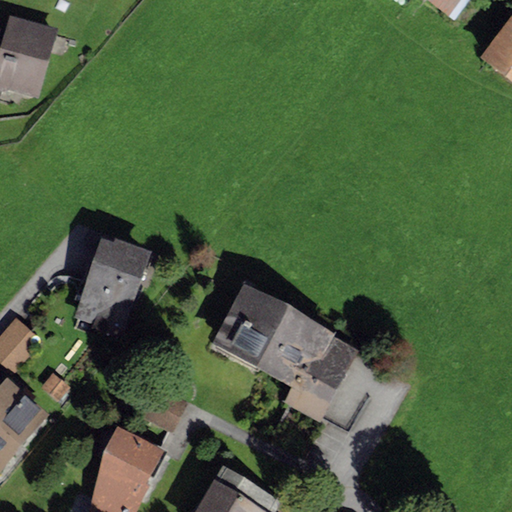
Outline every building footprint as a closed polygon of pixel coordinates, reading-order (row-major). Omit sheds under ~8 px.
[(429,0),(454,19),(468,0),(429,0)] [(511,13),(479,57),(511,82),(511,13)] [(0,97),(40,108),(60,35),(10,22),(6,38),(0,36),(0,97)] [(100,236),(74,317),(94,324),(92,328),(123,338),(152,250),(114,237),(113,241),(100,236)] [(242,283),(209,343),(291,387),(283,402),(320,422),(359,350),(333,336),(334,333),(242,283)] [(42,341),(15,318),(0,335),(0,365),(12,376),(42,341)] [(53,373),(41,387),(58,402),(70,388),(53,373)] [(7,377),(0,384),(0,470),(49,413),(7,377)] [(157,387),(140,418),(172,435),(188,403),(157,387)] [(136,511),(165,451),(118,426),(103,450),(88,511),(136,511)] [(222,466),(194,511),(267,511),(276,498),(222,466)]
